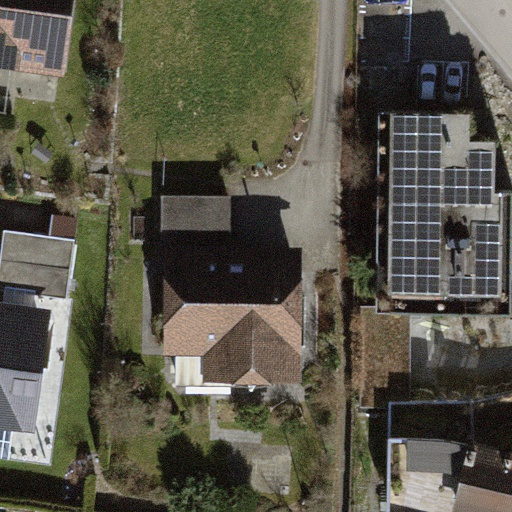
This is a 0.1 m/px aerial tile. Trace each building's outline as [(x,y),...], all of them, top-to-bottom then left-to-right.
[(69,0),(0,0),(0,77),(62,86),(69,0)] [(465,120),(376,118),(373,318),(511,319),(511,285),(511,199),(491,200),(492,148),(466,148),(465,120)] [(226,201),(160,202),(164,362),(202,361),(201,387),(303,388),(300,253),(229,254),(226,201)] [(74,243),(4,237),(0,275),(0,299),(68,308),(74,243)] [(0,429),(33,435),(44,321),(0,314),(0,429)] [(511,511),(511,454),(463,442),(386,440),(385,511),(511,511)]
